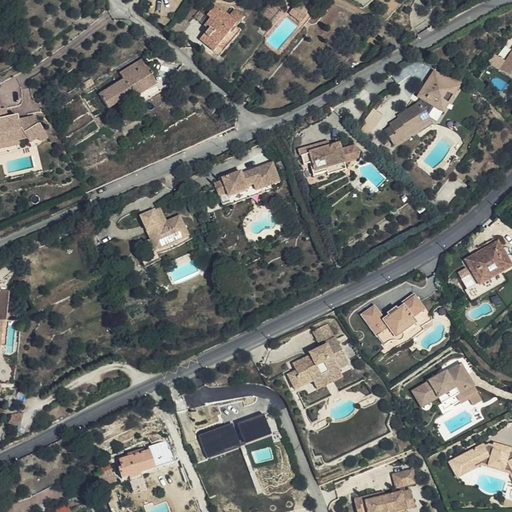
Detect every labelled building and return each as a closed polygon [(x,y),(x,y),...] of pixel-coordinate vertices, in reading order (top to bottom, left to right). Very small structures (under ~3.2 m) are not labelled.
[(314,2),(311,0),(302,0),(297,8),(305,14),(314,2)] [(207,25),(210,28),(215,32),(205,43),(214,51),(237,24),(238,25),(246,16),(236,8),(235,9),(233,7),(227,14),(217,5),(209,15),(212,18),(207,25)] [(297,8),(295,6),(288,14),(300,24),(306,15),(305,14),(297,8)] [(181,34),(190,22),(183,16),(172,30),(176,34),(179,31),(181,34)] [(215,32),(210,28),(201,39),(205,43),(215,32)] [(511,54),(501,71),(511,78),(511,54)] [(147,63),(144,58),(121,73),(124,79),(147,63)] [(102,85),(96,89),(99,94),(109,109),(133,93),(135,96),(156,83),(151,75),(153,73),(147,63),(124,79),(106,90),(102,85)] [(415,104),(418,106),(430,114),(435,117),(445,101),(450,105),(456,95),(431,79),(415,104)] [(93,85),(90,80),(80,87),(83,92),(93,85)] [(140,105),(162,91),(156,83),(135,96),(140,105)] [(445,101),(435,117),(440,120),(450,105),(445,101)] [(0,137),(6,135),(7,136),(16,132),(21,141),(34,133),(35,134),(43,129),(37,115),(33,116),(30,109),(16,114),(14,109),(2,113),(0,106),(0,137)] [(418,106),(416,109),(423,124),(430,114),(418,106)] [(423,124),(416,109),(392,121),(394,125),(384,130),(386,133),(379,136),(383,143),(399,136),(401,140),(425,128),(423,124)] [(399,136),(383,143),(388,154),(428,135),(425,128),(401,140),(399,136)] [(6,135),(0,137),(0,149),(11,146),(7,136),(6,135)] [(320,143),(300,149),(303,164),(311,162),(314,175),(328,171),(327,170),(344,165),(359,160),(360,152),(355,146),(342,150),(340,143),(329,146),(321,148),(320,143)] [(273,165),(250,173),(251,176),(244,178),(243,175),(242,173),(223,180),(223,183),(215,185),(222,206),(230,203),(229,198),(255,188),(257,193),(274,187),(281,185),(273,165)] [(344,165),(327,170),(328,171),(329,176),(346,171),(344,165)] [(276,191),(274,187),(257,193),(255,188),(229,198),(230,203),(232,207),(276,191)] [(144,220),(154,243),(159,241),(164,252),(192,240),(184,220),(171,226),(164,211),(144,220)] [(164,252),(158,254),(160,258),(194,244),(192,240),(164,252)] [(159,241),(154,243),(158,254),(164,252),(159,241)] [(468,277),(475,287),(498,272),(499,274),(511,265),(511,256),(510,254),(510,253),(509,253),(509,252),(508,252),(507,251),(506,251),(506,250),(505,250),(504,250),(503,250),(502,250),(501,250),(500,250),(499,251),(495,245),(466,264),(472,274),(468,277)] [(498,272),(475,287),(464,294),(472,306),(506,284),(499,274),(498,272)] [(0,344),(3,320),(7,320),(9,290),(0,289),(0,344)] [(414,299),(401,308),(403,311),(397,315),(395,312),(388,317),(390,319),(384,323),(375,310),(363,319),(378,340),(389,333),(395,341),(403,336),(416,327),(412,321),(423,313),(414,299)] [(334,340),(327,325),(313,331),(321,349),(335,342),(334,340)] [(404,338),(403,336),(395,341),(389,333),(378,340),(384,349),(385,348),(386,347),(387,346),(388,346),(389,345),(390,345),(392,345),(393,345),(395,344),(397,344),(398,344),(399,344),(400,344),(402,344),(403,343),(404,342),(405,341),(405,340),(405,339),(404,338)] [(288,376),(291,383),(308,374),(313,383),(313,384),(339,371),(339,370),(348,365),(335,339),(334,340),(335,342),(321,349),(309,355),(311,357),(292,366),(296,373),(288,376)] [(468,378),(468,377),(462,366),(456,370),(455,370),(455,371),(455,372),(455,373),(456,374),(456,375),(450,378),(450,377),(449,377),(449,376),(448,376),(447,376),(446,375),(430,385),(433,389),(417,399),(423,410),(439,401),(445,412),(460,404),(458,401),(458,400),(458,399),(458,398),(459,397),(467,393),(462,384),(467,381),(468,380),(468,379),(468,378)] [(455,370),(456,370),(446,375),(447,376),(448,376),(449,376),(449,377),(450,377),(450,378),(456,375),(456,374),(455,373),(455,372),(455,371),(455,370)] [(339,371),(313,384),(317,391),(327,386),(333,383),(343,378),(339,371)] [(308,374),(291,383),(295,391),(313,383),(308,374)] [(476,390),(468,377),(468,378),(468,379),(468,380),(467,381),(462,384),(467,393),(472,390),(473,390),(473,389),(474,389),(474,390),(475,390),(476,390)] [(433,389),(430,385),(414,394),(417,399),(433,389)] [(472,390),(467,393),(459,397),(458,398),(458,399),(458,400),(458,401),(460,404),(461,406),(469,401),(473,408),(483,403),(476,391),(476,390),(475,390),(474,390),(474,389),(473,389),(473,390),(472,390)] [(273,428),(269,413),(242,421),(244,430),(223,436),(221,432),(202,441),(208,453),(227,444),(225,441),(273,428)] [(376,432),(380,440),(392,435),(388,426),(376,432)] [(159,446),(150,449),(156,468),(165,464),(159,446)] [(495,446),(494,449),(498,450),(497,453),(506,455),(507,452),(511,453),(511,451),(495,446)] [(498,450),(494,449),(489,448),(485,449),(484,447),(467,455),(469,459),(452,468),(458,479),(475,471),(474,468),(489,460),(493,462),(493,463),(504,466),(504,465),(508,466),(511,473),(511,478),(511,479),(511,480),(511,453),(507,452),(506,455),(497,453),(498,450)] [(122,467),(119,468),(122,479),(130,476),(140,473),(156,468),(150,449),(140,453),(139,450),(129,453),(130,456),(119,459),(122,467)] [(469,459),(467,455),(450,464),(452,468),(469,459)] [(223,469),(218,457),(203,463),(208,475),(223,469)] [(474,468),(475,471),(482,467),(509,474),(511,479),(511,478),(511,473),(508,466),(504,465),(504,466),(493,463),(493,462),(489,460),(474,468)] [(97,472),(102,484),(117,479),(113,467),(97,472)] [(419,484),(416,471),(396,476),(399,488),(419,484)] [(30,486),(36,498),(59,487),(52,475),(30,486)] [(408,511),(408,510),(418,508),(414,492),(381,500),(380,495),(357,500),(359,511),(408,511)]
